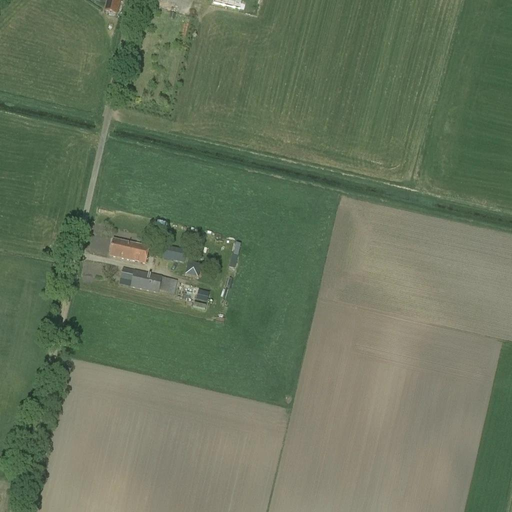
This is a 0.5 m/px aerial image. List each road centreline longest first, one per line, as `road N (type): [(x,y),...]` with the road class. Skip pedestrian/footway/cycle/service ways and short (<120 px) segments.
road 1 (unclassified): [(71,275),(134,0)]
road 2 (track): [(71,275),(15,511)]
